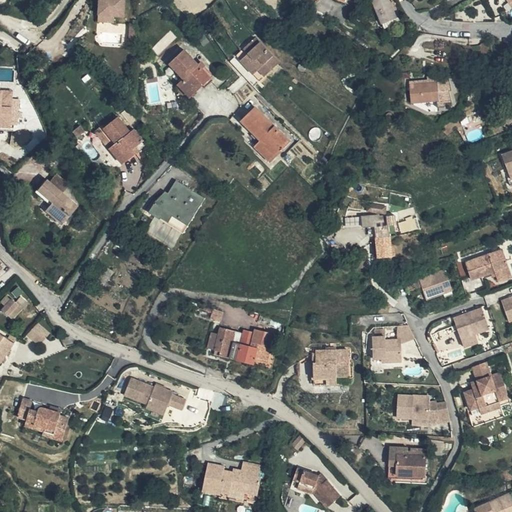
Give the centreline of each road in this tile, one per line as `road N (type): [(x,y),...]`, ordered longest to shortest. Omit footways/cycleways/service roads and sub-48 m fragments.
road 1 (residential): [(383,511),(319,443),(267,404),(74,332)]
road 2 (unknown): [(54,307),(133,199),(233,93)]
